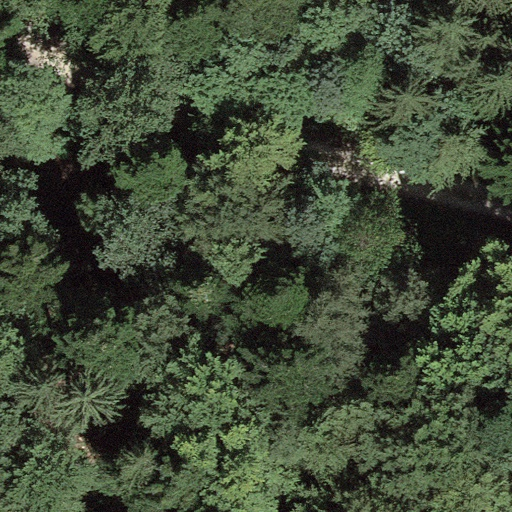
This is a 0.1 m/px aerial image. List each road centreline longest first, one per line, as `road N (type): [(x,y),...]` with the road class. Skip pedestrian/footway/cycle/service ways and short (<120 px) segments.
road 1 (track): [(511,205),(286,149),(0,58)]
road 2 (track): [(511,484),(432,497),(260,502),(226,511)]
